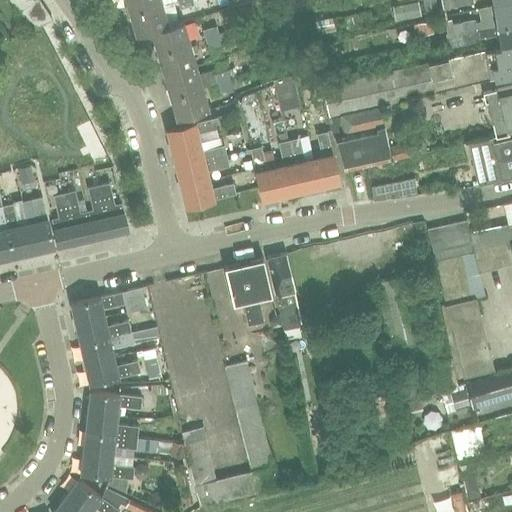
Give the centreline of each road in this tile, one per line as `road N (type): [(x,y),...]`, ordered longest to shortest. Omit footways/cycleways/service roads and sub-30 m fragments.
road 1 (residential): [(173,254),(511,185)]
road 2 (residential): [(173,254),(126,89),(109,82),(60,0)]
road 3 (residential): [(0,505),(48,464),(60,427),(36,289)]
road 4 (residential): [(36,289),(173,254)]
